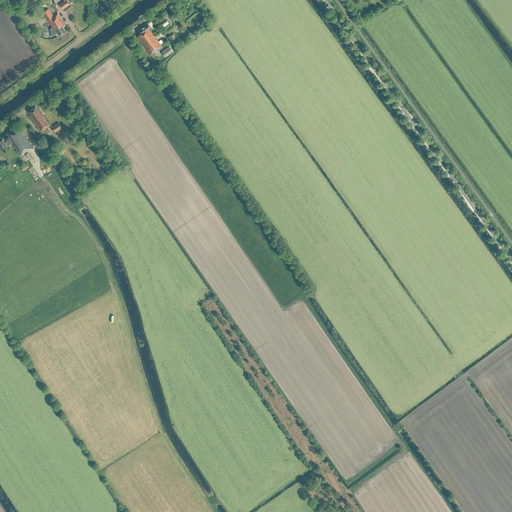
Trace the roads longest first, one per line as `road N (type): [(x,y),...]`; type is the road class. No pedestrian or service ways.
road 1 (tertiary): [(511,260),(325,0)]
road 2 (unclassified): [(0,128),(172,0)]
road 3 (unclassified): [(0,100),(133,0)]
